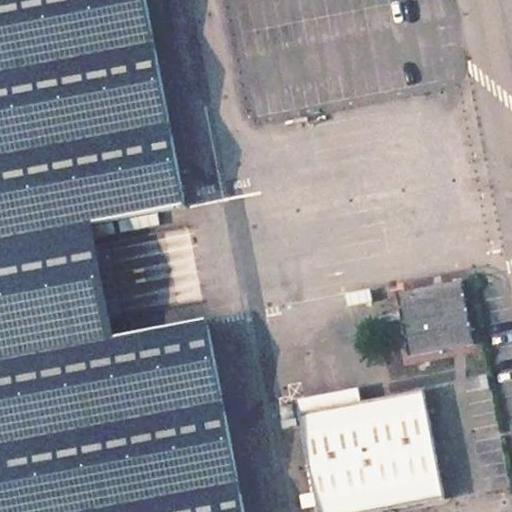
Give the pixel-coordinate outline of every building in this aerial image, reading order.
[(150,0),(0,0),(0,252),(69,239),(192,215),(150,0)] [(0,348),(87,332),(69,239),(0,252),(0,348)] [(465,281),(401,294),(414,357),(477,345),(465,281)] [(87,332),(0,348),(0,511),(248,511),(210,308),(87,332)] [(382,511),(448,499),(427,391),(305,415),(323,511),(382,511)]
